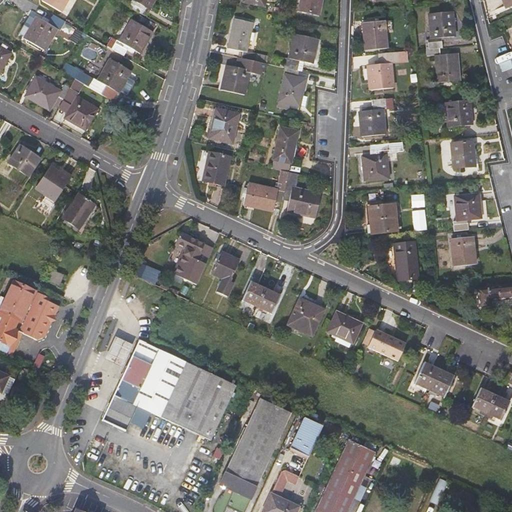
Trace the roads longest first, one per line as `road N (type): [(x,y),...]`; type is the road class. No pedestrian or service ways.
road 1 (tertiary): [(46,443),(147,186)]
road 2 (residential): [(292,253),(317,243),(336,215),(345,0)]
road 3 (residential): [(292,253),(511,355)]
road 4 (tertiary): [(147,186),(202,0)]
road 5 (residential): [(0,106),(147,186)]
road 6 (residential): [(147,186),(292,253)]
road 7 (residential): [(474,0),(511,153)]
